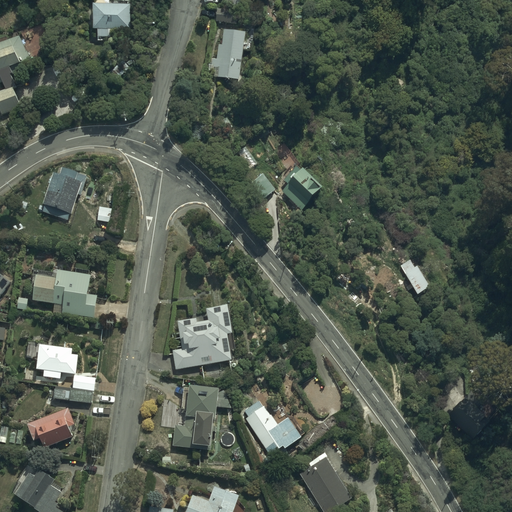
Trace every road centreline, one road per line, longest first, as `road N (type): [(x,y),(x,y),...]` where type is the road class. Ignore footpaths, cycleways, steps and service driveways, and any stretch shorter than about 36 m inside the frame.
road 1 (tertiary): [(160,151),(198,180),(297,296),(451,511)]
road 2 (residential): [(160,151),(112,511)]
road 3 (tertiary): [(0,175),(75,137),(127,138),(160,151)]
road 4 (residential): [(181,0),(155,122),(160,151)]
